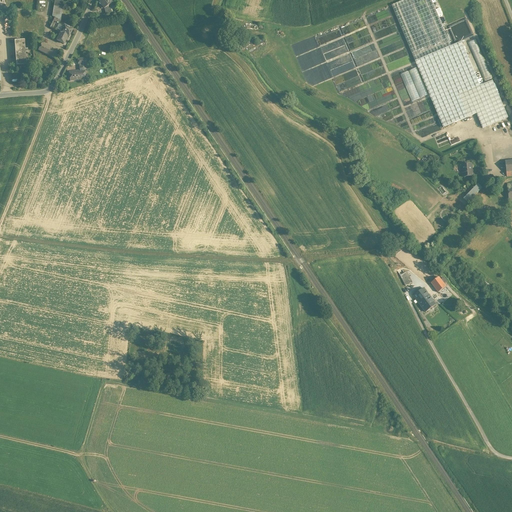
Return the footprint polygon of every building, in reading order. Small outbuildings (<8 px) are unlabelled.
[(109,0),(100,0),(99,1),(104,9),(109,5),(112,3),(109,0)] [(431,0),(404,0),(392,5),(415,61),(451,46),(431,0)] [(62,2),(54,1),(52,17),(54,18),(59,20),(62,2)] [(59,20),(54,18),(49,28),(60,33),(64,26),(57,23),(59,20)] [(72,30),(64,26),(60,33),(67,37),(69,37),(72,30)] [(67,37),(60,33),(56,41),(63,44),(67,37)] [(494,80),(477,39),(469,43),(491,95),(473,103),(485,131),(510,120),(493,80),(494,80)] [(24,40),(14,41),(16,66),(26,65),(25,53),(28,53),(27,50),(25,50),(24,40)] [(415,61),(443,127),(469,116),(460,93),(481,84),(463,41),(451,46),(415,61)] [(59,53),(41,44),(38,51),(56,60),(59,53)] [(417,67),(400,74),(411,101),(427,95),(417,67)] [(84,70),(69,72),(70,81),(85,80),(84,70)] [(412,151),(417,155),(421,150),(415,146),(412,151)] [(471,164),(462,165),(462,166),(461,166),(462,172),(463,173),(463,177),(472,176),(471,164)] [(482,188),(478,184),(464,199),(468,203),(482,188)] [(493,192),(488,186),(482,193),(488,199),(493,192)] [(408,272),(401,275),(407,286),(413,282),(408,272)] [(447,286),(440,277),(432,283),(439,292),(447,286)] [(425,288),(414,296),(426,312),(437,304),(425,288)]
